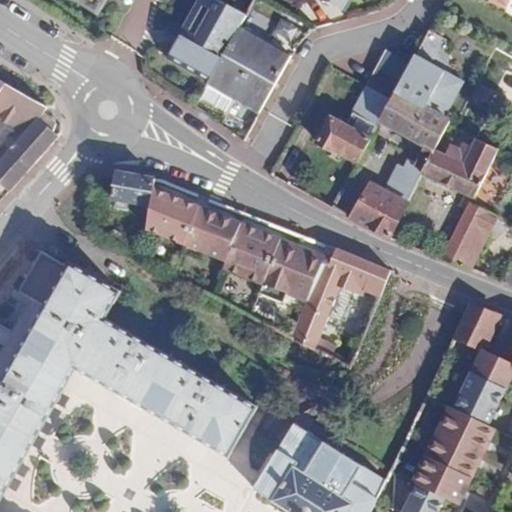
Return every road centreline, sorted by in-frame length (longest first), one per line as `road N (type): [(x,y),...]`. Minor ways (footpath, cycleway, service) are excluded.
road 1 (residential): [(421,0),(382,32),(321,50),(243,182)]
road 2 (residential): [(453,279),(243,182)]
road 3 (residential): [(0,243),(89,135)]
road 4 (residential): [(243,182),(132,128)]
